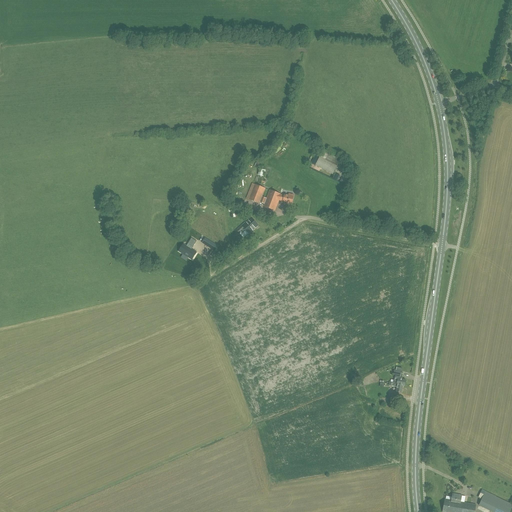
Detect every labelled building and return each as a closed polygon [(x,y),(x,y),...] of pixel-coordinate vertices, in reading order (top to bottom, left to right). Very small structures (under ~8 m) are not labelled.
[(340,160),(323,151),(315,165),(333,174),(340,160)] [(251,183),(245,198),(249,199),(259,204),(260,202),(264,204),(263,206),(275,211),(279,200),(283,201),(287,202),(286,204),(291,205),(292,203),(293,197),(288,196),(285,195),(284,195),(281,195),(281,194),(270,190),(267,198),(262,197),(265,188),(254,184),(251,183)] [(241,225),(236,230),(240,234),(245,229),(249,234),(258,225),(251,217),(242,226),(241,225)] [(232,236),(235,239),(242,247),(246,244),(239,236),(239,237),(235,233),(232,236)] [(184,238),(178,244),(189,254),(195,248),(191,244),(193,242),(189,237),(186,240),(184,238)] [(205,238),(202,243),(215,251),(218,246),(205,238)] [(396,367),(396,370),(395,369),(394,374),(401,375),(402,371),(401,371),(402,368),(396,367)] [(403,385),(405,386),(406,380),(400,379),(401,377),(396,376),(395,380),(398,381),(397,384),(403,385)] [(403,385),(397,384),(390,382),(389,385),(397,387),(396,392),(401,393),(403,385)] [(392,394),(392,395),(389,395),(388,402),(390,403),(389,406),(397,408),(399,396),(392,394)] [(511,504),(486,492),(480,503),(479,506),(491,511),(509,511),(511,507),(511,504)] [(443,511),(474,511),(476,505),(460,502),(461,496),(453,494),(452,500),(445,499),(443,511)]
